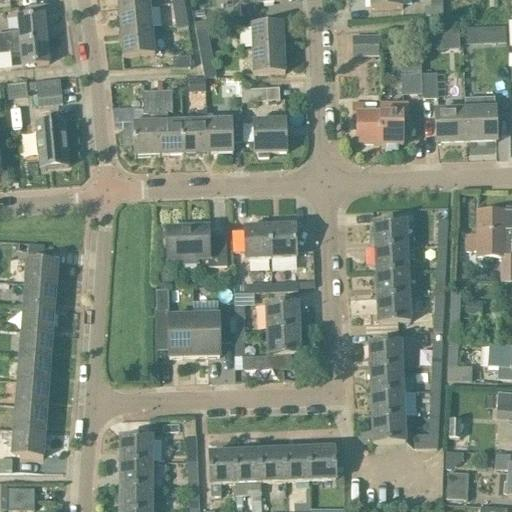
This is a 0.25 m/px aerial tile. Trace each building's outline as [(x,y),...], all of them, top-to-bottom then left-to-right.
[(149,0),(117,0),(117,4),(118,11),(150,8),(150,1),(149,0)] [(402,0),(370,0),(371,11),(403,10),(402,0)] [(442,0),(431,0),(432,9),(426,9),(427,18),(443,18),(442,0)] [(150,8),(118,11),(120,32),(120,36),(153,32),(152,29),(150,8)] [(188,29),(185,12),(174,14),(177,31),(188,29)] [(0,35),(0,45),(20,43),(47,41),(45,16),(17,19),(18,31),(9,32),(9,34),(0,35)] [(208,33),(217,31),(216,22),(196,25),(200,52),(211,50),(208,33)] [(251,26),(252,51),(284,50),(283,25),(251,26)] [(482,30),(466,31),(467,45),(483,44),(482,30)] [(153,32),(120,36),(123,60),(155,57),(153,32)] [(458,36),(426,38),(427,51),(436,50),(437,56),(460,54),(458,36)] [(379,57),(378,37),(353,38),(353,58),(379,57)] [(20,43),(0,45),(0,56),(10,55),(11,69),(22,68),(49,65),(47,41),(20,43)] [(284,50),(252,51),(253,77),(285,76),(284,50)] [(204,76),(215,74),(212,57),(201,59),(204,76)] [(173,58),(173,70),(191,70),(191,58),(173,58)] [(438,74),(423,74),(424,99),(439,99),(438,74)] [(421,77),(402,78),(403,97),(422,97),(421,77)] [(35,83),(27,84),(27,93),(36,92),(39,109),(62,106),(61,81),(35,83)] [(206,93),(206,82),(190,82),(190,94),(206,93)] [(242,92),(242,105),(280,103),(279,90),(242,92)] [(133,115),(133,124),(134,160),(159,159),(158,123),(157,93),(143,94),(144,115),(133,115)] [(172,93),(157,93),(158,123),(159,159),(184,158),(183,122),(168,123),(168,115),(172,115),(172,93)] [(352,121),(356,121),(356,146),(379,146),(380,115),(377,115),(377,105),(353,104),(352,121)] [(380,115),(379,146),(385,147),(385,152),(398,152),(398,147),(404,147),(404,121),(408,121),(408,105),(380,105),(380,115)] [(495,110),(465,111),(466,145),(496,144),(495,110)] [(466,145),(465,111),(435,112),(436,146),(466,145)] [(197,122),(183,122),(184,158),(208,157),(207,121),(206,113),(197,114),(197,122)] [(65,120),(36,123),(40,171),(69,168),(65,120)] [(232,120),(207,121),(208,157),(233,156),(232,120)] [(254,123),(255,156),(258,156),(258,161),(269,160),(269,155),(286,155),(285,122),(254,123)] [(466,236),(466,253),(477,253),(477,258),(502,259),(502,284),(511,284),(511,212),(506,213),(477,213),(477,236),(466,236)] [(373,224),(374,250),(407,248),(406,223),(373,224)] [(438,224),(437,247),(446,248),(447,225),(438,224)] [(271,262),(269,228),(244,229),(245,263),(271,262)] [(295,228),(269,228),(271,262),(296,261),(295,228)] [(208,231),(167,233),(168,261),(181,260),(181,266),(198,265),(198,259),(208,259),(208,269),(227,268),(226,238),(209,239),(208,231)] [(437,247),(436,272),(445,273),(446,248),(437,247)] [(407,248),(374,250),(375,275),(408,273),(407,248)] [(27,261),(25,286),(56,288),(58,263),(27,261)] [(436,272),(435,298),(444,299),(445,273),(436,272)] [(408,273),(375,275),(376,300),(409,298),(408,273)] [(273,294),(298,293),(298,284),(272,285),(273,294)] [(247,286),(247,295),(254,295),(273,294),(272,285),(247,286)] [(25,286),(23,310),(55,313),(56,288),(25,286)] [(451,293),(450,318),(460,319),(461,293),(451,293)] [(409,298),(376,300),(377,325),(410,324),(409,298)] [(435,298),(433,333),(443,333),(444,299),(435,298)] [(466,301),(465,314),(482,315),(483,302),(466,301)] [(266,307),(267,332),(300,331),(298,306),(266,307)] [(234,308),(234,334),(245,333),(245,308),(234,308)] [(23,310),(21,335),(53,337),(55,313),(23,310)] [(218,317),(193,318),(195,360),(220,359),(219,335),(230,335),(230,310),(218,310),(218,317)] [(195,360),(193,318),(169,319),(169,312),(157,312),(157,337),(169,336),(169,360),(195,360)] [(450,318),(448,343),(458,344),(460,319),(450,318)] [(300,331),(267,332),(268,358),(301,356),(300,331)] [(234,334),(235,358),(245,357),(245,333),(234,334)] [(21,335),(19,359),(51,362),(53,337),(21,335)] [(433,343),(431,367),(441,368),(442,343),(433,343)] [(448,343),(447,382),(472,384),(473,369),(457,368),(458,344),(448,343)] [(368,345),(369,370),(403,369),(401,344),(368,345)] [(511,347),(490,346),(488,368),(500,369),(499,382),(511,382),(511,347)] [(291,357),(242,359),(242,373),(291,371),(291,357)] [(19,359),(17,384),(49,386),(51,362),(19,359)] [(431,367),(430,393),(440,393),(441,368),(431,367)] [(403,369),(369,370),(370,396),(404,394),(403,369)] [(17,384),(15,408),(47,411),(49,386),(17,384)] [(430,393),(429,418),(439,418),(440,393),(430,393)] [(404,394),(370,396),(372,421),(405,419),(404,394)] [(496,421),(511,422),(511,395),(498,395),(497,407),(496,421)] [(15,408),(13,433),(45,436),(47,411),(15,408)] [(413,438),(414,452),(438,451),(439,418),(429,418),(428,437),(413,438)] [(405,419),(372,421),(373,446),(406,445),(405,419)] [(451,421),(450,446),(460,447),(460,432),(465,432),(465,422),(462,422),(451,421)] [(45,436),(13,433),(12,457),(43,460),(45,436)] [(197,438),(187,439),(187,464),(197,464),(197,438)] [(120,439),(120,464),(153,464),(153,439),(120,439)] [(334,450),(309,451),(311,484),(336,483),(334,450)] [(309,451),(284,452),(285,485),(311,484),(309,451)] [(270,485),(285,485),(284,452),(259,453),(260,486),(270,485)] [(234,454),(235,487),(236,500),(261,499),(261,497),(260,486),(259,453),(234,454)] [(234,454),(208,455),(210,488),(211,500),(222,500),(221,487),(235,487),(234,454)] [(460,470),(461,454),(446,454),(445,469),(460,470)] [(495,472),(509,474),(507,499),(511,499),(511,457),(496,456),(495,472)] [(0,461),(0,475),(13,476),(13,461),(0,461)] [(120,464),(119,489),(153,489),(153,464),(120,464)] [(197,464),(187,464),(188,481),(198,481),(197,464)] [(448,474),(446,501),(467,502),(468,476),(448,474)] [(119,489),(119,511),(152,511),(153,489),(119,489)] [(198,489),(188,490),(188,506),(198,506),(198,489)] [(8,491),(8,511),(34,511),(34,491),(8,491)]
